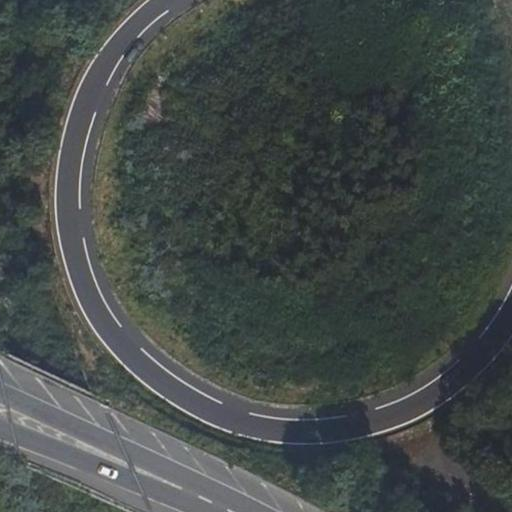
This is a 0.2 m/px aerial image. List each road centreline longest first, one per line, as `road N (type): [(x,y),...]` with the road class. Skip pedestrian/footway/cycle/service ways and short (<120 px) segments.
road 1 (motorway): [(511,313),(455,384),(393,423),(344,434),(251,429),(168,394),(137,367),(90,308),(75,275),(63,196),(79,110),(94,81),(110,54),(167,0)]
road 2 (motorway): [(0,396),(190,480)]
road 3 (motorway): [(0,431),(130,483),(190,480)]
